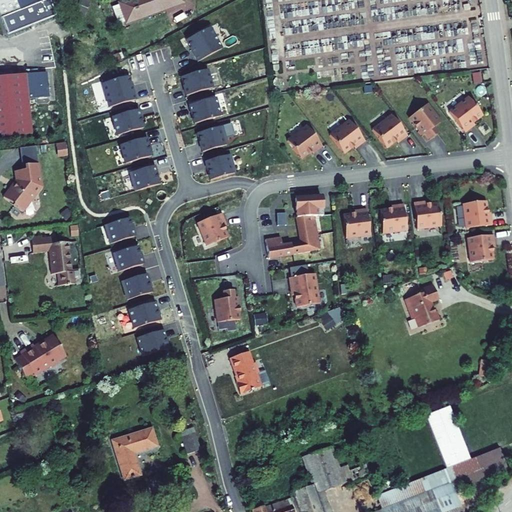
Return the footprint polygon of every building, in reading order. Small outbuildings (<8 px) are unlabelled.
[(0,0),(0,4),(9,30),(57,13),(52,0),(0,0)] [(131,0),(125,3),(132,19),(179,0),(131,0)] [(81,1),(72,15),(79,19),(87,5),(81,1)] [(210,28),(185,41),(197,63),(221,50),(210,28)] [(133,79),(148,75),(142,57),(127,62),(133,79)] [(21,71),(0,74),(0,135),(29,132),(21,71)] [(207,71),(180,78),(185,96),(212,89),(207,71)] [(102,84),(109,108),(135,101),(128,76),(102,84)] [(451,110),(467,130),(473,126),(472,123),(478,118),(484,113),(470,95),(451,110)] [(216,99),(188,106),(194,125),(221,117),(216,99)] [(427,132),(431,138),(439,132),(434,126),(442,120),(428,102),(410,116),(415,123),(423,135),(427,132)] [(112,117),(117,136),(143,129),(137,110),(112,117)] [(403,139),(409,134),(393,114),(374,129),(388,147),(394,142),(395,142),(401,137),(403,139)] [(359,145),(366,140),(350,120),(330,135),(344,153),(351,148),(358,143),(359,145)] [(316,151),(323,146),(306,126),(287,141),(301,159),(307,154),(308,154),(314,149),(316,151)] [(221,127),(197,134),(202,153),(226,146),(221,127)] [(120,146),(126,165),(151,157),(145,139),(120,146)] [(69,142),(61,143),(63,156),(71,154),(69,142)] [(21,146),(21,162),(38,161),(37,145),(21,146)] [(229,155),(204,162),(209,180),(234,174),(229,155)] [(42,163),(29,165),(29,169),(19,170),(20,182),(17,187),(15,186),(7,196),(26,211),(45,187),(42,163)] [(129,174),(134,192),(159,184),(153,167),(129,174)] [(323,208),(322,195),(298,197),(295,197),(296,217),(300,242),(290,244),(281,245),(280,237),(265,240),(268,259),(321,250),(314,215),(318,215),(317,208),(323,208)] [(469,227),(495,224),(494,216),(491,216),(490,208),(489,208),(488,200),(466,203),(469,227)] [(423,201),(415,202),(418,228),(443,225),(439,202),(431,203),(431,202),(423,203),(423,201)] [(408,228),(404,202),(396,203),(397,206),(389,207),(389,208),(381,209),(384,232),(408,228)] [(371,233),(368,207),(360,208),(360,211),(352,212),(352,213),(344,214),(347,236),(371,233)] [(225,218),(222,210),(198,220),(207,243),(228,234),(225,227),(226,226),(223,219),(225,218)] [(278,225),(286,224),(285,212),(276,213),(278,225)] [(104,226),(110,245),(135,237),(129,219),(104,226)] [(497,242),(496,234),(470,237),(474,262),(496,258),(495,250),(496,250),(495,242),(497,242)] [(76,269),(72,240),(62,241),(62,242),(55,243),(54,235),(43,236),(43,235),(34,236),(36,252),(52,250),(56,273),(61,272),(61,274),(62,274),(64,285),(73,283),(79,282),(77,269),(76,269)] [(112,255),(118,273),(143,265),(137,247),(112,255)] [(322,302),(317,272),(291,277),(293,290),(296,289),(297,298),(298,297),(299,306),(322,302)] [(120,283),(126,301),(151,293),(145,275),(120,283)] [(443,298),(437,283),(419,289),(421,293),(407,298),(414,317),(417,316),(421,326),(443,319),(440,310),(439,310),(436,301),(443,298)] [(235,295),(234,288),(224,289),(225,297),(216,298),(219,320),(241,317),(240,309),(241,309),(239,295),(235,295)] [(128,311),(133,329),(160,321),(154,303),(128,311)] [(331,316),(322,319),(325,329),(335,326),(331,316)] [(136,339),(142,358),(167,350),(161,331),(136,339)] [(25,354),(32,367),(25,371),(29,378),(36,373),(37,374),(52,364),(53,366),(60,362),(61,359),(67,355),(55,335),(45,340),(45,343),(42,344),(41,343),(36,346),(35,344),(23,351),(25,354)] [(255,362),(251,350),(232,357),(241,381),(238,382),(242,393),(263,386),(259,372),(261,372),(257,362),(255,362)] [(25,354),(17,359),(25,371),(32,367),(25,354)] [(195,414),(181,419),(186,434),(201,429),(195,414)] [(155,426),(116,439),(128,477),(144,472),(137,450),(160,443),(155,426)] [(368,461),(342,470),(332,443),(304,453),(315,482),(368,463),(368,461)] [(459,511),(453,493),(464,489),(463,485),(510,468),(502,448),(378,493),(383,507),(370,511),(459,511)] [(303,511),(325,511),(317,490),(345,480),(345,479),(371,470),(368,463),(315,482),(296,489),(299,498),(294,500),(297,511),(303,509),(303,511)] [(266,499),(252,504),(255,511),(293,511),(297,511),(294,500),(269,509),(266,499)]
